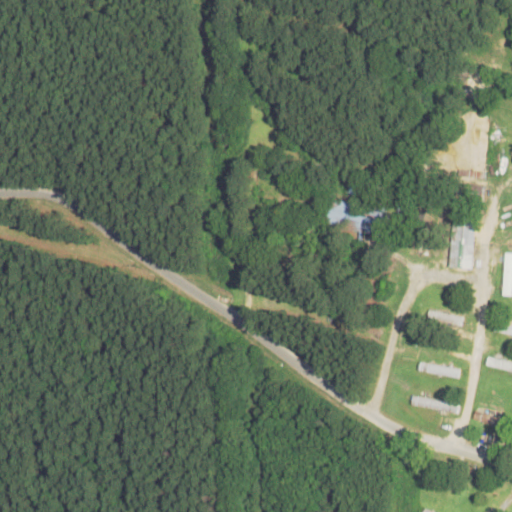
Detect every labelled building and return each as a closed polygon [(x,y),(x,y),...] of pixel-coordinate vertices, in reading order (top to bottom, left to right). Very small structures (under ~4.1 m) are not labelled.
[(483,186),(460,186),(460,200),(483,200),(483,186)] [(476,216),(455,214),(450,268),(472,270),(476,216)] [(429,321),(461,324),(462,317),(430,314),(429,321)] [(511,369),(511,362),(488,360),(488,367),(511,369)] [(458,379),(460,371),(421,363),(419,371),(458,379)] [(460,405),(414,396),(412,405),(458,414),(460,405)] [(474,419),(500,426),(502,418),(477,411),(474,419)]
